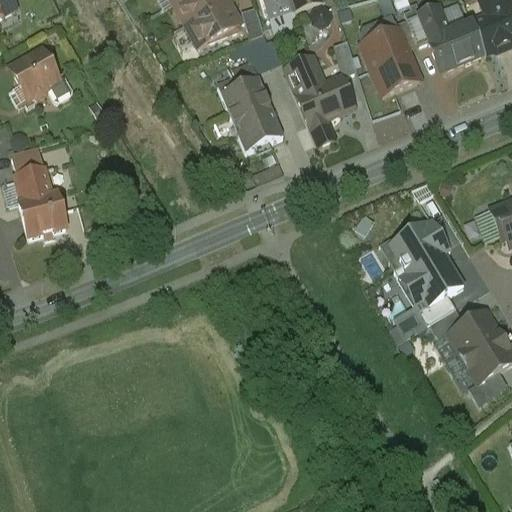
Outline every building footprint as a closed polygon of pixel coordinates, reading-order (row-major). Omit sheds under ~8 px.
[(6,0),(0,0),(0,23),(15,14),(6,0)] [(168,0),(173,8),(188,0),(168,0)] [(224,0),(188,0),(173,8),(174,9),(177,7),(189,28),(184,31),(184,32),(229,7),(224,0)] [(289,0),(295,16),(320,8),(317,0),(289,0)] [(511,11),(507,0),(499,0),(480,8),(487,24),(470,30),(483,62),(511,50),(511,11)] [(229,7),(184,32),(197,55),(207,50),(207,51),(241,38),(238,32),(240,31),(234,22),(236,21),(229,7)] [(255,14),(241,19),(249,47),(262,41),(255,14)] [(448,39),(438,14),(416,22),(427,50),(440,80),(483,62),(470,30),(448,39)] [(427,50),(416,22),(406,27),(417,54),(427,50)] [(389,25),(362,35),(362,37),(360,38),(358,44),(359,45),(359,47),(361,52),(397,37),(395,31),(396,31),(389,25)] [(396,31),(395,31),(397,37),(406,58),(417,54),(406,27),(396,31)] [(361,52),(360,52),(382,104),(418,89),(406,58),(397,37),(361,52)] [(282,70),(273,48),(262,52),(271,74),(282,70)] [(347,48),(333,53),(343,84),(356,79),(347,48)] [(262,52),(245,59),(250,69),(255,81),(271,74),(262,52)] [(41,56),(9,74),(19,92),(24,90),(31,103),(36,105),(44,100),(45,95),(46,95),(58,88),(58,86),(41,56)] [(323,91),(312,65),(284,77),(308,134),(325,128),(353,116),(340,84),(323,91)] [(250,69),(232,77),(235,85),(217,93),(244,160),(282,145),(255,81),(250,69)] [(63,83),(58,86),(58,88),(46,95),(53,107),(58,109),(70,102),(71,97),(64,83),(63,84),(63,83)] [(399,111),(397,103),(379,108),(382,117),(399,111)] [(382,148),(411,136),(402,115),(373,127),(382,148)] [(325,128),(308,134),(317,155),(333,147),(325,128)] [(38,156),(11,163),(16,181),(43,174),(38,156)] [(43,174),(16,181),(23,209),(50,201),(43,174)] [(23,209),(17,210),(27,245),(66,234),(56,200),(50,201),(23,209)] [(511,210),(488,220),(499,249),(504,248),(507,257),(511,254),(511,210)] [(188,222),(181,226),(185,233),(192,228),(188,222)] [(425,233),(393,252),(389,255),(398,270),(401,275),(393,280),(398,289),(396,291),(412,316),(422,311),(426,316),(427,318),(430,315),(430,316),(447,305),(463,296),(455,284),(443,264),(449,260),(443,251),(431,232),(426,235),(425,233)] [(209,304),(190,313),(198,331),(202,329),(206,338),(221,331),(209,304)] [(447,305),(430,316),(430,315),(427,318),(426,316),(418,321),(427,336),(429,334),(455,319),(447,305)] [(455,319),(429,334),(438,349),(448,343),(448,342),(463,332),(455,319)] [(497,341),(484,320),(463,332),(448,342),(448,343),(460,362),(458,363),(467,378),(469,377),(478,392),(478,393),(494,384),(511,372),(511,369),(506,359),(508,358),(497,341)] [(494,384),(478,393),(478,392),(467,398),(478,416),(506,394),(505,393),(501,396),(494,384)]
